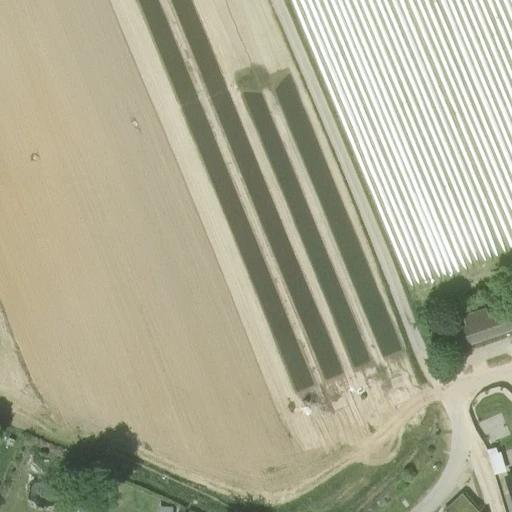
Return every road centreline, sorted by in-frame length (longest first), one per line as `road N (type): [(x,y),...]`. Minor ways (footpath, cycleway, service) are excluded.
road 1 (track): [(275,0),(442,396)]
road 2 (residential): [(442,396),(461,452),(421,511)]
